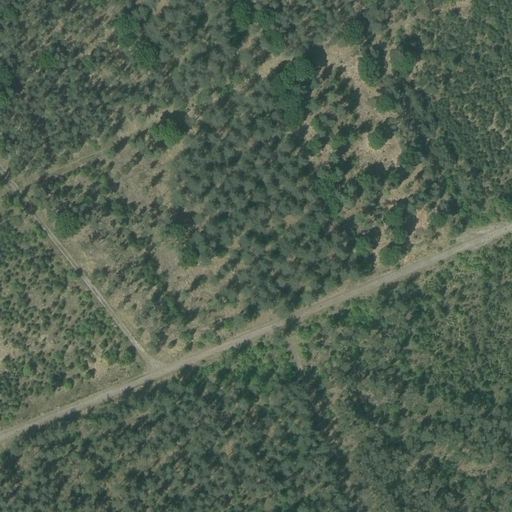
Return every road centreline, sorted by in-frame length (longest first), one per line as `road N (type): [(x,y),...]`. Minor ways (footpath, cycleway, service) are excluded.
road 1 (track): [(18,189),(372,35)]
road 2 (track): [(0,439),(283,322)]
road 3 (track): [(468,243),(354,0)]
road 4 (track): [(0,167),(159,374)]
road 5 (track): [(283,322),(511,226)]
road 6 (track): [(283,322),(359,511)]
